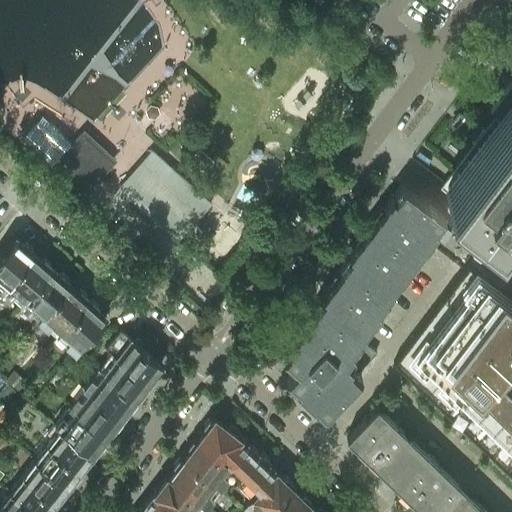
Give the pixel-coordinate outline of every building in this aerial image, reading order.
[(473,141),(443,181),(458,192),(471,202),(492,218),(494,220),(511,195),(511,72),(488,104),(497,111),(485,127),(484,126),(481,124),(480,126),(471,138),(470,139),(472,141),(473,141)] [(108,166),(100,159),(104,154),(80,132),(51,164),(82,193),(108,166)] [(151,149),(118,186),(178,239),(211,202),(183,178),(185,177),(179,171),(178,173),(151,149)] [(400,182),(384,203),(370,222),(414,256),(444,216),(400,182)] [(370,222),(357,239),(339,262),(342,265),(383,296),(384,294),(414,256),(370,222)] [(0,249),(0,285),(1,286),(32,250),(31,249),(31,246),(26,240),(22,241),(14,234),(0,249)] [(40,257),(32,250),(1,286),(19,302),(50,266),(49,265),(49,261),(44,256),(40,257)] [(392,361),(393,361),(401,369),(412,379),(487,452),(511,475),(511,282),(505,290),(467,262),(464,267),(392,361)] [(342,265),(330,281),(313,304),(316,306),(356,337),(357,336),(387,296),(384,294),(383,296),(342,265)] [(58,273),(50,266),(19,302),(37,317),(68,281),(67,281),(68,277),(62,272),(58,273)] [(76,288),(68,281),(37,317),(55,333),(86,297),(85,296),(86,293),(80,288),(76,288)] [(88,298),(86,297),(55,333),(74,350),(105,314),(97,306),(97,303),(91,298),(88,298)] [(289,348),(283,357),(294,368),(285,378),(322,413),(360,374),(356,370),(376,350),(357,336),(356,337),(316,306),(286,346),(289,348)] [(110,350),(98,365),(135,394),(149,377),(152,377),(157,371),(156,367),(161,361),(154,355),(154,356),(141,346),(142,342),(136,337),(132,337),(129,335),(119,327),(104,345),(110,350)] [(135,394),(98,365),(83,384),(121,413),(127,405),(130,406),(135,399),(134,396),(135,394)] [(121,413),(83,384),(68,403),(106,432),(112,424),(116,424),(120,418),(119,414),(121,413)] [(106,432),(68,403),(53,422),(58,426),(91,452),(97,443),(101,443),(106,437),(105,433),(106,432)] [(417,443),(409,434),(376,403),(345,435),(386,475),(417,443)] [(207,417),(203,423),(204,427),(197,436),(229,461),(233,456),(246,440),(238,432),(238,428),(232,423),(226,424),(213,414),(211,417),(207,417)] [(0,444),(1,445),(2,446),(16,430),(6,422),(0,429),(0,444)] [(91,452),(58,426),(33,457),(66,483),(70,478),(74,478),(79,472),(78,468),(91,452)] [(192,437),(187,443),(188,447),(181,456),(219,485),(226,475),(221,471),(229,461),(197,436),(196,437),(192,437)] [(259,453),(246,440),(233,456),(247,469),(236,481),(250,494),(275,468),(268,461),(268,457),(263,452),(259,453)] [(431,511),(459,483),(450,474),(417,443),(386,475),(424,511),(431,511)] [(177,456),(173,462),(174,466),(168,474),(203,502),(203,503),(205,504),(219,485),(181,456),(177,456)] [(66,483),(33,457),(9,489),(38,511),(43,511),(55,497),(59,497),(64,490),(63,487),(66,483)] [(275,468),(250,494),(242,502),(252,511),(264,511),(292,484),(291,483),(292,480),(286,474),(283,475),(275,468)] [(165,472),(151,491),(177,511),(195,511),(203,503),(203,502),(168,474),(165,472)] [(489,511),(459,483),(431,511),(489,511)] [(300,491),(292,484),(264,511),(298,511),(309,501),(308,500),(309,496),(303,491),(300,491)] [(0,511),(38,511),(9,489),(0,499),(0,511)] [(177,511),(151,491),(135,510),(137,511),(177,511)] [(325,511),(320,507),(317,508),(309,501),(298,511),(325,511)]
